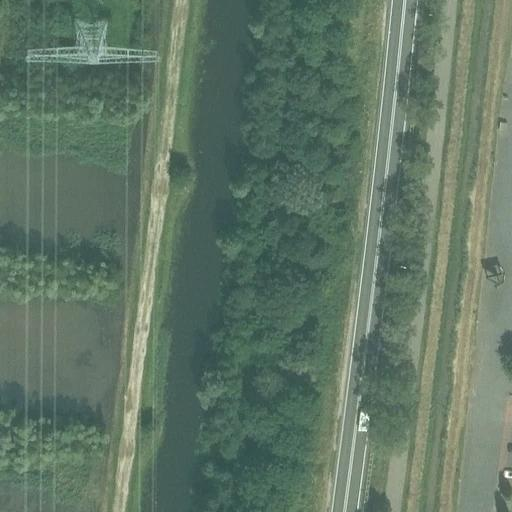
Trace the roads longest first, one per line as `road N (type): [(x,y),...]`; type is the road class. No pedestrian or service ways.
road 1 (trunk): [(343,511),(404,0)]
road 2 (unclassified): [(390,511),(449,0)]
